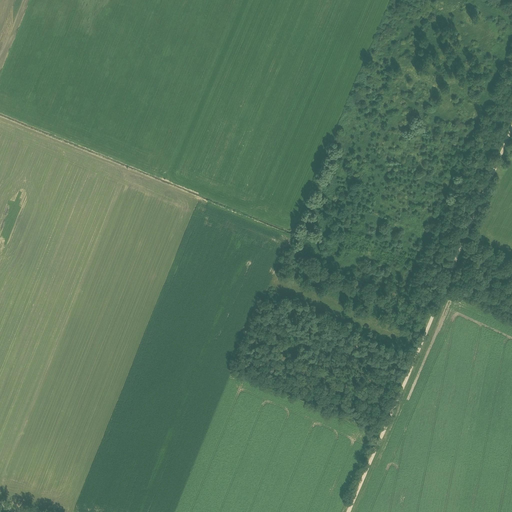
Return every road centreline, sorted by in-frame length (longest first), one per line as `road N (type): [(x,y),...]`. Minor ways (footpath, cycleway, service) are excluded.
road 1 (track): [(348,511),(443,290)]
road 2 (track): [(511,127),(443,290)]
